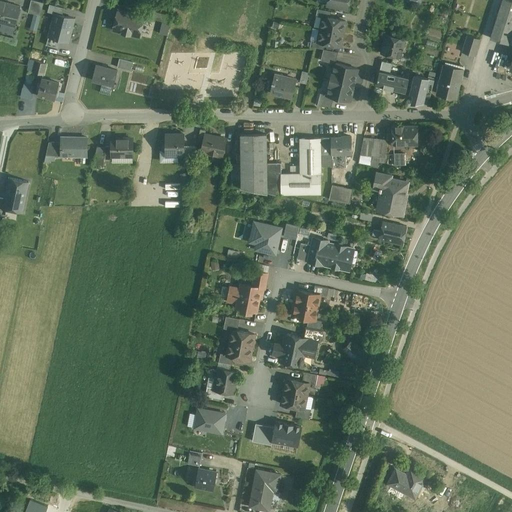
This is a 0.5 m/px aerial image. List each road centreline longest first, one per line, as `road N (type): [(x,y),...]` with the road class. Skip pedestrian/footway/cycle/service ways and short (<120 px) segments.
road 1 (residential): [(71,115),(357,115)]
road 2 (residential): [(256,389),(275,293),(285,282),(304,277),(400,297)]
road 3 (tertiary): [(329,511),(400,297)]
road 4 (tertiary): [(400,297),(424,238),(486,149)]
road 5 (track): [(511,496),(361,415)]
road 6 (unclassified): [(166,511),(0,477)]
road 7 (residential): [(357,115),(448,114),(486,149)]
road 8 (residential): [(366,0),(357,43),(371,64),(357,115)]
